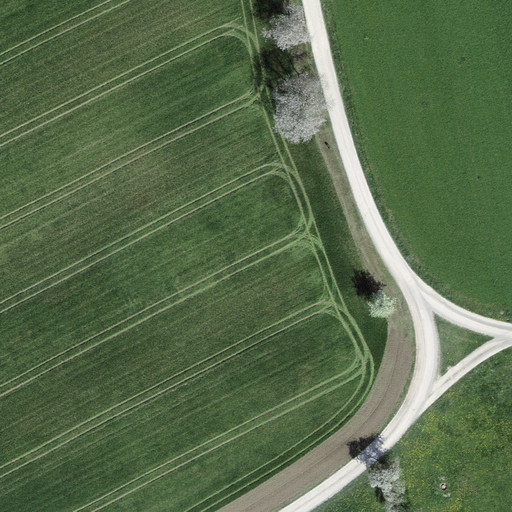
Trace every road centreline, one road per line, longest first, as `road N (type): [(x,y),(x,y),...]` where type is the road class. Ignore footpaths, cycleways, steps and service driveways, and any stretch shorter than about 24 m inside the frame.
road 1 (track): [(310,0),(332,113),(371,234),(413,296),(426,332),(425,373),(404,415),(371,453),(292,511)]
road 2 (track): [(404,415),(466,364),(511,339)]
